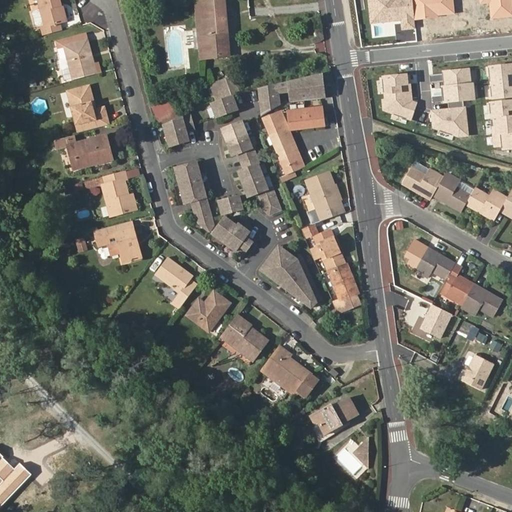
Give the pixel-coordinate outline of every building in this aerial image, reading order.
[(42,24),(39,25),(42,34),(60,29),(58,21),(65,19),(60,3),(59,3),(57,0),(35,0),(38,6),(31,8),(29,10),(33,22),(35,23),(42,21),(42,24)] [(202,30),(198,31),(200,59),(229,56),(224,0),(194,0),(195,5),(200,5),(202,30)] [(388,29),(415,27),(413,0),(368,0),(369,22),(387,21),(388,29)] [(84,38),(64,44),(73,78),(100,70),(97,62),(93,62),(91,63),(84,38)] [(93,62),(87,38),(84,38),(91,63),(93,62)] [(511,62),(488,63),(491,135),(500,135),(501,148),(511,147),(511,62)] [(473,68),(432,70),(432,81),(441,80),(443,102),(475,100),(473,68)] [(412,115),(415,74),(384,72),(382,114),(412,115)] [(323,74),(289,81),(290,91),(290,97),(291,102),(325,98),(325,92),(323,74)] [(234,76),(211,84),(217,101),(230,96),(241,92),(234,76)] [(290,91),(289,81),(275,83),(277,92),(290,91)] [(277,92),(275,83),(256,87),(260,108),(262,115),(278,105),(280,104),(279,100),(277,92)] [(93,101),(89,85),(73,89),(75,96),(68,98),(77,132),(108,123),(103,107),(95,109),(92,110),(90,102),(93,101)] [(68,98),(75,96),(73,89),(66,91),(68,98)] [(236,111),(230,96),(217,101),(209,104),(215,119),(236,111)] [(171,99),(154,106),(161,123),(178,115),(171,99)] [(431,109),(434,134),(470,129),(467,104),(431,109)] [(322,107),(288,111),(290,129),(323,125),(322,107)] [(191,111),(164,124),(169,144),(189,138),(187,130),(195,128),(191,111)] [(279,112),(262,120),(287,175),(303,167),(297,152),(294,153),(287,140),(290,138),(279,112)] [(242,122),(222,130),(232,156),(238,153),(251,147),(242,122)] [(111,158),(105,133),(70,142),(76,163),(92,159),(93,163),(111,158)] [(297,152),(290,138),(287,140),(294,153),(297,152)] [(66,144),(72,168),(93,163),(92,159),(76,163),(70,142),(66,144)] [(252,147),(251,147),(238,153),(244,169),(258,163),(259,163),(252,147)] [(428,168),(414,160),(410,166),(424,174),(428,168)] [(197,161),(175,166),(185,202),(192,200),(197,199),(198,205),(194,207),(197,221),(209,230),(214,224),(197,161)] [(268,188),(258,163),(244,169),(238,171),(248,197),(258,192),(268,188)] [(400,182),(429,199),(431,196),(443,177),(428,168),(424,174),(410,166),(400,182)] [(126,178),(124,169),(102,175),(104,183),(101,183),(110,214),(131,209),(127,193),(124,179),(126,178)] [(328,172),(305,181),(311,196),(316,209),(338,200),(333,186),(328,172)] [(431,196),(460,212),(464,204),(470,195),(456,186),(459,180),(445,172),(443,177),(431,196)] [(474,188),(459,180),(456,186),(470,195),(474,188)] [(272,186),(268,188),(258,192),(267,215),(281,209),(272,186)] [(464,204),(493,220),(499,210),(507,197),(492,189),(488,194),(474,187),(474,188),(470,195),(464,204)] [(507,197),(499,210),(511,218),(511,188),(507,197)] [(240,195),(219,200),(222,213),(243,208),(240,195)] [(307,212),(316,209),(311,196),(302,200),(307,212)] [(236,249),(243,254),(253,241),(246,235),(250,230),(239,222),(237,224),(226,216),(213,233),(236,250),(236,249)] [(133,227),(131,219),(121,222),(123,230),(133,227)] [(123,230),(121,222),(94,229),(97,237),(106,235),(114,232),(122,262),(137,258),(133,241),(137,239),(133,227),(123,230)] [(327,241),(334,238),(331,230),(324,232),(327,241)] [(324,232),(313,237),(329,271),(330,271),(346,265),(334,238),(327,241),(324,232)] [(99,245),(108,242),(106,235),(97,237),(99,245)] [(86,236),(78,237),(79,250),(88,249),(86,236)] [(137,258),(142,257),(137,239),(133,241),(137,258)] [(312,307),(322,299),(312,277),(309,282),(304,272),(304,271),(308,266),(304,258),(300,255),(297,259),(280,246),(262,270),(312,307)] [(445,278),(454,263),(426,246),(412,270),(427,278),(431,271),(445,279),(445,278)] [(179,292),(172,302),(179,308),(192,291),(185,286),(189,280),(192,275),(167,256),(153,273),(179,292)] [(445,295),(461,305),(473,284),(457,275),(461,267),(454,263),(445,278),(452,282),(445,295)] [(351,275),(347,264),(346,265),(330,271),(342,300),(359,293),(353,279),(351,275)] [(312,277),(308,266),(304,271),(304,272),(309,282),(312,277)] [(192,291),(196,285),(189,280),(185,286),(192,291)] [(492,317),(502,301),(473,284),(461,305),(460,307),(474,316),(478,309),(492,317)] [(195,301),(185,314),(208,331),(229,303),(213,291),(204,303),(202,306),(195,301)] [(338,314),(332,306),(318,318),(325,326),(338,314)] [(426,330),(434,329),(432,317),(425,318),(423,308),(402,310),(406,337),(415,336),(427,334),(426,330)] [(401,338),(406,337),(402,310),(397,311),(401,338)] [(249,326),(250,324),(237,314),(231,321),(238,327),(241,324),(246,329),(249,326)] [(453,327),(451,326),(456,318),(451,315),(444,327),(451,330),(453,327)] [(453,327),(455,328),(459,319),(456,318),(451,326),(453,327)] [(455,328),(466,334),(470,325),(459,319),(455,328)] [(238,327),(231,321),(220,336),(253,360),(267,340),(249,326),(246,329),(241,324),(238,327)] [(496,344),(499,339),(470,325),(466,334),(471,337),(474,333),(496,344)] [(429,345),(419,346),(420,354),(430,353),(429,345)] [(288,357),(290,354),(279,346),(264,366),(298,392),(311,374),(288,357)] [(491,364),(473,355),(460,381),(478,391),(491,364)] [(295,396),(298,392),(264,366),(261,370),(295,396)] [(336,375),(339,372),(334,366),(330,370),(336,375)] [(315,424),(318,423),(325,436),(343,426),(342,424),(359,415),(349,397),(332,406),(330,404),(310,415),(315,424)] [(366,439),(352,452),(366,468),(366,439)] [(0,505),(31,473),(19,462),(14,467),(0,453),(0,505)]
